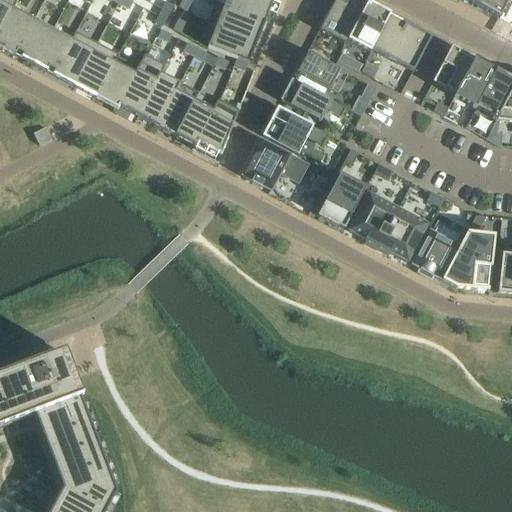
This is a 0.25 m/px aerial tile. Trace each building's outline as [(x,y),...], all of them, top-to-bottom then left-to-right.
[(0,0),(0,33),(12,10),(17,2),(13,0),(0,0)] [(62,0),(152,47),(162,28),(167,18),(173,7),(176,0),(62,0)] [(188,0),(183,0),(179,9),(186,13),(192,2),(188,0)] [(261,0),(226,0),(224,7),(224,8),(272,27),(280,7),(261,0)] [(346,47),(368,4),(360,0),(335,0),(335,1),(326,17),(318,32),(346,47)] [(483,0),(462,0),(479,9),(483,0)] [(509,0),(483,0),(479,9),(499,19),(500,18),(509,0)] [(511,0),(509,0),(500,18),(511,24),(510,25),(511,26),(511,0)] [(272,27),(224,8),(224,7),(216,3),(207,25),(215,29),(216,28),(264,47),(272,27)] [(389,16),(368,4),(346,47),(349,43),(369,54),(371,51),(389,16)] [(33,21),(12,10),(0,33),(0,49),(15,57),(33,21)] [(389,16),(371,51),(413,73),(432,38),(405,24),(389,16)] [(53,32),(33,21),(15,57),(34,67),(53,32)] [(179,21),(173,31),(180,35),(186,25),(179,21)] [(264,47),(216,28),(215,29),(208,49),(256,68),(264,47)] [(53,32),(34,67),(53,77),(72,42),(53,32)] [(161,32),(157,39),(168,44),(172,37),(161,32)] [(72,42),(53,77),(74,88),(97,45),(76,33),(72,42)] [(97,45),(74,88),(95,100),(117,58),(119,56),(97,45)] [(198,51),(187,45),(183,52),(194,58),(198,51)] [(474,61),(451,48),(432,84),(455,96),(474,61)] [(205,63),(208,56),(198,51),(194,58),(205,63)] [(329,93),(341,71),(307,53),(296,75),(329,93)] [(342,54),(338,62),(348,68),(353,60),(342,54)] [(139,69),(117,111),(118,111),(119,108),(137,117),(138,117),(160,75),(165,67),(146,56),(139,69)] [(117,58),(95,100),(117,111),(118,107),(139,69),(117,58)] [(228,64),(218,59),(214,66),(224,72),(228,64)] [(236,61),(233,68),(244,73),(247,65),(236,61)] [(495,72),(474,61),(455,96),(453,99),(475,111),(495,72)] [(377,71),(366,65),(363,72),(373,78),(377,71)] [(496,122),(511,91),(511,80),(495,72),(475,111),(492,119),(491,120),(496,123),(496,122)] [(157,128),(179,85),(160,75),(138,117),(137,117),(157,128)] [(345,110),(292,82),(281,103),(320,124),(326,111),(340,119),(345,110)] [(176,138),(198,95),(179,85),(157,128),(176,138)] [(368,86),(360,99),(369,103),(376,90),(368,86)] [(511,91),(496,122),(511,124),(511,91)] [(195,148),(217,105),(198,95),(176,138),(195,148)] [(195,148),(193,151),(218,165),(239,111),(219,101),(217,105),(195,148)] [(448,110),(437,104),(433,113),(443,119),(448,110)] [(307,139),(322,147),(327,137),(277,110),(262,138),(297,157),(307,139)] [(45,129),(34,135),(40,147),(51,141),(45,129)] [(260,142),(253,155),(254,155),(243,178),(271,193),(280,175),(298,184),(307,167),(260,142)] [(358,155),(350,151),(344,163),(352,168),(358,155)] [(374,175),(388,182),(393,174),(379,166),(374,175)] [(321,169),(315,181),(324,186),(330,174),(321,169)] [(338,227),(344,231),(366,189),(340,175),(317,217),(337,228),(338,227)] [(426,203),(440,210),(445,201),(431,194),(426,203)] [(397,211),(368,195),(348,232),(365,241),(364,242),(377,249),(397,211)] [(407,264),(427,227),(397,211),(377,249),(390,256),(390,255),(407,264)] [(442,282),(456,289),(472,291),(472,290),(488,292),(495,236),(477,234),(486,218),(476,217),(459,249),(442,282)] [(462,236),(438,223),(432,234),(429,233),(411,266),(441,282),(442,282),(459,249),(456,247),(462,236)] [(511,257),(501,256),(497,294),(511,295),(511,257)] [(0,378),(0,511),(1,511),(107,511),(116,495),(63,354),(0,378)]
